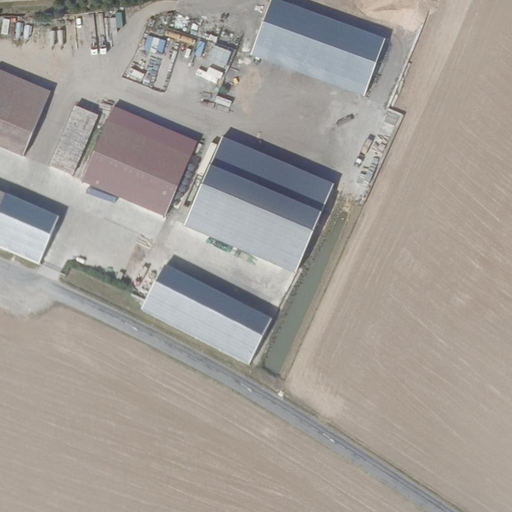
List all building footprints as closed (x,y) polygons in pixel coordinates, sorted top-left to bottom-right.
[(270,0),(251,54),(365,95),(386,38),(283,0),(270,0)] [(213,41),(217,25),(203,22),(199,37),(213,41)] [(166,30),(164,36),(192,43),(194,37),(166,30)] [(195,55),(201,57),(205,43),(199,41),(195,55)] [(213,46),(210,61),(229,65),(232,50),(213,46)] [(218,85),(224,73),(209,67),(204,79),(218,85)] [(0,153),(25,163),(52,95),(0,73),(0,153)] [(205,120),(208,114),(176,100),(174,106),(205,120)] [(99,110),(76,101),(47,171),(71,181),(99,110)] [(155,123),(193,135),(199,119),(160,106),(155,123)] [(194,148),(109,115),(81,188),(165,221),(194,148)] [(312,147),(323,125),(308,118),(297,140),(312,147)] [(333,184),(223,137),(185,226),(295,272),(333,184)] [(0,207),(52,229),(58,215),(0,191),(0,207)] [(0,207),(0,247),(40,265),(52,229),(0,207)] [(249,365),(271,318),(165,265),(142,309),(249,365)]
